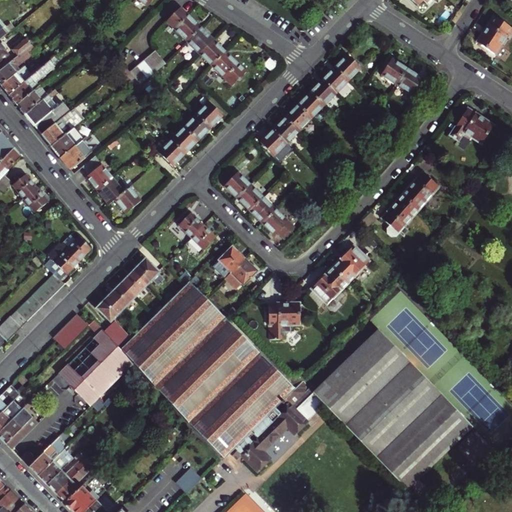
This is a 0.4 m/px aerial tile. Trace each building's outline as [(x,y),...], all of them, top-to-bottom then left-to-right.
[(181,7),(166,22),(187,42),(201,28),(189,15),(181,7)] [(509,37),(511,33),(511,27),(494,14),(476,40),(494,53),(506,35),(509,37)] [(187,42),(199,54),(213,40),(201,28),(187,42)] [(8,36),(0,42),(0,64),(10,56),(6,52),(9,49),(4,43),(10,39),(8,36)] [(15,51),(20,57),(34,46),(29,40),(15,51)] [(199,54),(211,66),(226,52),(213,40),(199,54)] [(0,73),(0,82),(3,86),(19,73),(23,71),(19,66),(38,50),(35,45),(34,46),(20,57),(0,73)] [(155,50),(149,56),(159,68),(166,62),(155,50)] [(226,52),(211,66),(232,87),(247,73),(226,52)] [(159,68),(149,56),(143,61),(153,73),(159,68)] [(347,56),(335,68),(349,82),(361,69),(347,56)] [(35,77),(40,82),(59,67),(56,64),(61,60),(58,57),(47,67),(35,77)] [(39,58),(23,71),(19,73),(27,83),(35,77),(47,67),(39,58)] [(383,75),(397,85),(408,68),(394,59),(383,75)] [(143,61),(136,66),(147,78),(153,73),(143,61)] [(147,78),(136,66),(130,72),(141,84),(147,78)] [(322,81),(336,94),(349,82),(335,68),(322,81)] [(408,68),(397,85),(412,95),(423,78),(408,68)] [(19,73),(3,86),(12,96),(26,85),(27,83),(19,73)] [(26,85),(33,94),(35,92),(43,86),(40,82),(35,77),(27,83),(26,85)] [(310,93),(324,107),(336,94),(322,81),(310,93)] [(12,96),(19,106),(33,94),(26,85),(12,96)] [(19,106),(27,115),(43,102),(35,92),(33,94),(19,106)] [(48,98),(51,101),(57,95),(55,92),(48,98)] [(297,106),(312,120),(324,107),(310,93),(297,106)] [(48,98),(43,102),(52,113),(57,109),(51,101),(48,98)] [(27,115),(43,135),(65,116),(58,108),(57,109),(52,113),(43,102),(27,115)] [(211,103),(198,115),(212,129),(224,117),(211,103)] [(297,106),(285,118),(299,132),(312,120),(297,106)] [(494,124),(468,107),(450,135),(459,140),(464,132),(482,143),(494,124)] [(52,147),(72,131),(65,123),(77,113),(74,109),(65,116),(43,135),(52,147)] [(198,115),(185,128),(198,142),(212,129),(198,115)] [(272,131),(287,145),(299,132),(285,118),(272,131)] [(52,147),(62,159),(84,140),(88,137),(78,125),(72,131),(52,147)] [(185,128),(171,141),(185,155),(198,142),(185,128)] [(287,145),(272,131),(260,143),(274,157),(287,145)] [(0,164),(15,148),(2,132),(0,133),(0,164)] [(84,140),(62,159),(72,171),(94,153),(84,140)] [(185,155),(171,141),(159,153),(173,167),(185,155)] [(0,179),(22,157),(15,148),(0,164),(0,179)] [(115,179),(97,157),(84,169),(90,176),(88,178),(99,192),(115,179)] [(224,186),(236,198),(250,184),(238,172),(224,186)] [(403,196),(420,211),(440,188),(423,173),(403,196)] [(13,186),(24,199),(38,188),(26,174),(13,186)] [(0,182),(0,187),(4,191),(13,181),(6,175),(0,182)] [(115,179),(99,192),(111,206),(117,201),(126,193),(115,179)] [(236,198),(250,211),(263,197),(250,184),(236,198)] [(38,188),(24,199),(35,213),(49,202),(38,188)] [(142,201),(132,188),(126,193),(117,201),(127,214),(142,201)] [(420,211),(403,196),(383,218),(399,233),(420,211)] [(250,211),(263,224),(277,210),(263,197),(250,211)] [(295,227),(277,210),(263,224),(275,236),(278,233),(284,239),(295,227)] [(179,226),(191,238),(203,226),(191,214),(179,226)] [(203,226),(191,238),(204,250),(216,238),(203,226)] [(65,249),(78,262),(92,249),(79,235),(65,249)] [(50,259),(66,274),(78,262),(65,249),(60,243),(47,256),(50,259)] [(355,246),(334,269),(350,284),(371,261),(355,246)] [(220,260),(233,272),(244,260),(232,248),(220,260)] [(50,259),(45,263),(54,273),(60,280),(66,274),(50,259)] [(133,272),(147,285),(158,274),(144,260),(133,272)] [(257,272),(244,260),(233,272),(226,279),(237,290),(243,283),(245,284),(257,272)] [(350,284),(334,269),(314,290),(315,291),(311,296),(322,306),(327,302),(330,305),(350,284)] [(147,285),(133,272),(122,284),(135,297),(147,285)] [(54,273),(48,279),(60,290),(65,285),(60,280),(54,273)] [(48,279),(43,284),(54,295),(60,290),(48,279)] [(242,456),(259,473),(271,460),(264,453),(289,427),(295,434),(324,405),(405,486),(408,484),(415,491),(424,482),(417,475),(468,423),(372,327),(305,392),(189,282),(124,350),(225,461),(232,455),(237,461),(242,456)] [(43,284),(38,289),(49,301),(54,295),(43,284)] [(135,297),(122,284),(110,296),(123,310),(135,297)] [(33,294),(44,306),(49,301),(38,289),(33,294)] [(28,300),(39,311),(44,306),(33,294),(28,300)] [(123,310),(110,296),(98,308),(112,322),(123,310)] [(33,317),(39,311),(28,300),(22,305),(33,317)] [(301,305),(269,304),(267,340),(280,341),(280,334),(283,334),(286,336),(291,332),(290,327),(299,328),(301,305)] [(22,305),(17,310),(28,322),(33,317),(22,305)] [(17,310),(11,317),(22,328),(28,322),(17,310)] [(78,314),(70,322),(72,325),(82,334),(90,326),(78,314)] [(0,327),(0,334),(2,337),(8,342),(22,328),(11,317),(0,327)] [(90,326),(98,334),(102,330),(95,321),(90,326)] [(70,322),(64,328),(66,331),(76,340),(82,334),(72,325),(70,322)] [(54,339),(65,350),(76,340),(66,331),(64,328),(54,339)] [(68,364),(58,373),(90,406),(133,364),(102,330),(98,334),(94,338),(100,344),(74,370),(68,364)] [(0,415),(13,402),(26,389),(22,386),(17,392),(11,386),(0,396),(0,415)] [(31,400),(22,409),(25,412),(34,403),(31,400)] [(13,402),(0,415),(0,431),(21,410),(13,402)] [(21,410),(0,431),(0,439),(11,451),(37,424),(25,412),(22,409),(21,410)] [(59,437),(28,468),(37,477),(64,450),(59,437)] [(46,485),(73,458),(64,450),(37,477),(46,485)] [(46,485),(55,495),(82,468),(73,458),(46,485)] [(82,468),(55,495),(64,504),(79,489),(75,485),(88,473),(86,471),(82,468)] [(178,484),(188,494),(203,480),(192,469),(178,484)] [(92,477),(79,489),(64,504),(72,511),(84,511),(95,501),(101,496),(106,491),(92,477)] [(19,511),(26,506),(7,486),(0,492),(0,498),(3,501),(0,504),(3,507),(0,509),(0,511),(19,511)] [(95,501),(84,511),(106,511),(100,506),(95,501)]
